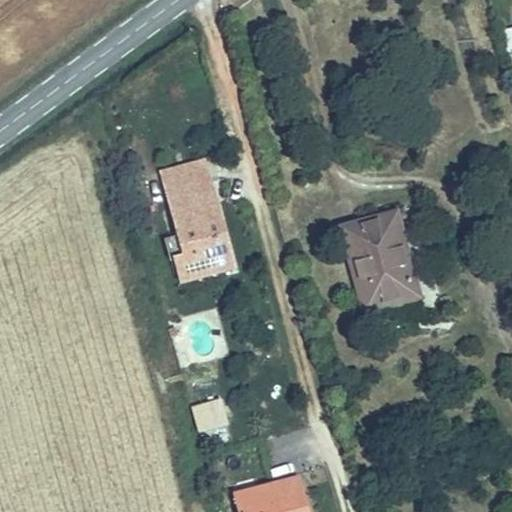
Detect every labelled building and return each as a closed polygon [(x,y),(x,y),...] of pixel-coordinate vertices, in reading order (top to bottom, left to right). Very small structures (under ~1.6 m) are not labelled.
[(503,57),(511,55),(511,25),(498,28),(503,57)] [(178,279),(222,267),(216,242),(224,227),(216,199),(206,201),(197,172),(163,181),(181,246),(170,250),(178,279)] [(395,212),(387,213),(398,254),(407,251),(395,212)] [(349,223),(360,265),(369,262),(377,292),(394,289),(397,302),(411,299),(406,280),(413,278),(407,251),(398,254),(387,213),(349,223)] [(216,242),(222,267),(234,264),(224,227),(216,242)] [(369,262),(360,265),(373,309),(397,302),(394,289),(377,292),(369,262)] [(219,397),(189,405),(197,436),(227,428),(219,397)] [(302,475),(286,480),(289,490),(305,486),(302,475)] [(289,490),(286,480),(242,491),(247,511),(312,511),(305,486),(289,490)]
